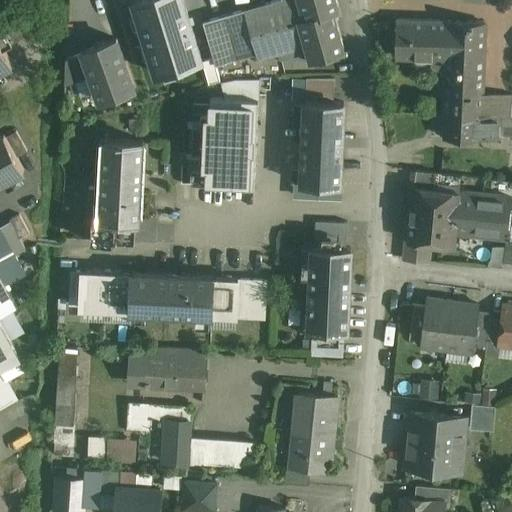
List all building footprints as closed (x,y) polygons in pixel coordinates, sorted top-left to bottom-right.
[(189,0),(136,0),(135,0),(159,75),(208,60),(189,0)] [(275,0),(245,9),(255,44),(259,58),(279,52),(306,45),(300,20),(305,18),(300,0),(275,0)] [(300,0),(305,18),(333,10),(339,9),(336,0),(300,0)] [(245,9),(226,14),(236,49),(237,49),(255,44),(245,9)] [(24,10),(13,16),(25,36),(35,30),(24,10)] [(305,18),(300,20),(306,45),(311,59),(344,49),(333,10),(305,18)] [(226,14),(204,21),(215,60),(239,53),(237,49),(236,49),(226,14)] [(13,16),(0,23),(0,40),(4,48),(25,36),(13,16)] [(449,21),(397,20),(396,57),(431,58),(431,67),(442,67),(441,74),(447,74),(449,21)] [(485,22),(449,21),(447,74),(446,113),(480,114),(481,94),(482,94),(482,93),(485,22)] [(117,38),(83,50),(92,75),(100,99),(134,87),(117,38)] [(0,70),(13,63),(4,48),(0,40),(0,70)] [(306,45),(279,52),(280,58),(311,59),(306,45)] [(84,52),(66,58),(65,84),(92,75),(84,52)] [(335,77),(308,77),(307,101),(334,102),(335,77)] [(511,94),(482,93),(482,94),(481,94),(480,114),(500,115),(511,115),(511,94)] [(205,184),(254,185),(257,99),(209,97),(209,114),(201,114),(199,166),(207,166),(205,184)] [(307,101),(306,101),(306,102),(307,102),(303,180),(302,180),(302,181),(341,183),(341,182),(340,182),(343,104),(344,104),(344,103),(334,102),(307,101)] [(446,113),(442,113),(441,124),(445,124),(444,137),(499,139),(500,133),(500,115),(446,113)] [(511,116),(500,115),(500,133),(511,133),(511,116)] [(16,130),(6,135),(17,155),(27,150),(16,130)] [(4,133),(0,135),(0,182),(24,169),(17,155),(6,135),(4,133)] [(143,141),(105,139),(105,140),(106,140),(102,218),(102,219),(135,221),(139,221),(139,220),(138,220),(142,142),(143,142),(143,141)] [(441,173),(416,170),(414,181),(440,184),(441,173)] [(458,191),(415,186),(415,185),(414,185),(411,213),(456,218),(458,191)] [(511,197),(458,191),(456,218),(509,224),(511,197)] [(19,213),(10,219),(20,237),(29,232),(19,213)] [(456,218),(411,213),(409,240),(454,245),(455,231),(456,218)] [(135,221),(102,219),(102,218),(100,217),(100,219),(93,218),(92,241),(134,243),(135,221)] [(509,224),(456,218),(455,231),(507,237),(509,224)] [(348,221),(318,220),(316,246),(346,248),(348,221)] [(23,244),(11,223),(1,229),(13,250),(23,244)] [(1,229),(0,229),(0,276),(4,283),(24,271),(13,250),(1,229)] [(428,248),(408,245),(407,258),(427,260),(428,248)] [(316,246),(313,246),(313,247),(314,247),(310,326),(309,326),(309,327),(314,327),(344,328),(348,328),(348,327),(347,327),(350,249),(351,249),(351,248),(346,248),(316,246)] [(83,272),(73,271),(71,305),(82,306),(83,272)] [(133,273),(83,271),(83,272),(82,306),(82,307),(131,309),(133,273)] [(212,277),(134,273),(134,272),(133,272),(133,273),(131,309),(131,310),(132,310),(132,309),(210,313),(210,314),(211,314),(212,313),(213,277),(213,276),(212,276),(212,277)] [(4,283),(0,276),(0,315),(12,309),(16,306),(4,283)] [(238,279),(213,277),(212,313),(237,314),(238,279)] [(265,280),(238,279),(237,314),(263,316),(265,280)] [(479,304),(427,297),(426,305),(422,339),(421,345),(473,352),(474,345),(478,312),(479,304)] [(426,305),(414,304),(410,338),(422,339),(426,305)] [(511,305),(504,305),(502,319),(499,342),(500,343),(511,344),(511,305)] [(292,306),(290,323),(309,325),(311,308),(292,306)] [(23,331),(12,309),(0,315),(0,318),(11,338),(23,331)] [(490,313),(478,312),(474,345),(486,347),(490,317),(490,313)] [(502,319),(490,317),(486,347),(487,347),(486,353),(498,354),(500,343),(499,342),(502,319)] [(0,318),(0,368),(7,364),(21,357),(11,338),(0,318)] [(344,328),(314,327),(313,354),(343,356),(344,328)] [(77,347),(61,346),(60,372),(76,373),(77,347)] [(167,347),(149,346),(149,357),(166,358),(167,358),(167,347)] [(205,349),(167,347),(167,358),(205,360),(205,349)] [(166,358),(149,357),(147,381),(146,380),(146,384),(165,385),(166,358)] [(167,358),(166,358),(165,385),(204,388),(205,360),(167,358)] [(7,364),(0,368),(7,379),(14,375),(7,364)] [(0,368),(0,409),(18,399),(7,379),(0,368)] [(76,373),(60,372),(56,422),(75,424),(76,373)] [(438,394),(438,379),(415,380),(416,395),(438,394)] [(338,395),(299,391),(292,465),(311,467),(326,469),(329,444),(333,445),(338,395)] [(191,407),(129,403),(127,430),(150,431),(150,429),(151,429),(151,428),(150,427),(150,419),(159,419),(159,424),(161,424),(162,420),(166,420),(164,462),(188,463),(191,407)] [(496,405),(472,403),(470,427),(494,429),(496,405)] [(467,416),(411,411),(406,465),(462,470),(467,416)] [(75,424),(56,422),(55,455),(74,456),(75,424)] [(109,438),(91,437),(90,457),(108,458),(109,438)] [(256,442),(193,437),(192,463),(254,467),(256,442)] [(139,439),(109,438),(108,458),(138,459),(139,439)] [(311,467),(292,465),(287,464),(285,482),(309,484),(311,467)] [(117,508),(118,496),(101,495),(103,469),(71,467),(70,479),(86,480),(84,506),(117,508)] [(122,470),(103,469),(101,495),(118,496),(119,486),(120,486),(122,470)] [(122,470),(120,486),(153,489),(154,473),(122,470)] [(70,479),(58,478),(55,511),(83,511),(84,506),(86,480),(70,479)] [(217,483),(186,481),(184,508),(215,510),(217,483)] [(452,487),(416,484),(415,497),(445,500),(445,501),(451,501),(452,487)] [(120,486),(119,486),(118,496),(117,508),(116,511),(159,511),(161,489),(153,489),(120,486)] [(415,497),(403,496),(401,511),(443,511),(445,501),(445,500),(415,497)]
